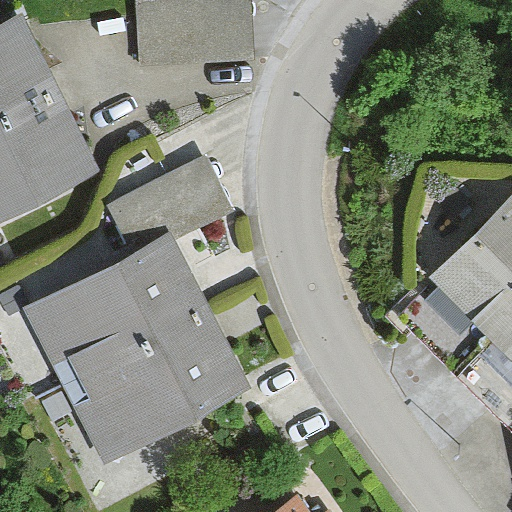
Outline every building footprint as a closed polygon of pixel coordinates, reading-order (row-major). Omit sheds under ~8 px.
[(248,0),(195,0),(137,3),(141,64),(251,58),(248,0)] [(22,17),(0,28),(0,221),(100,172),(68,107),(51,74),(22,17)] [(108,208),(132,254),(168,235),(172,242),(233,212),(206,159),(108,208)] [(511,195),(430,277),(436,284),(511,358),(511,195)] [(132,254),(24,310),(63,384),(104,464),(249,389),(218,328),(195,285),(172,242),(168,235),(132,254)] [(511,430),(511,429),(511,358),(436,284),(400,320),(511,430)] [(270,511),(332,511),(329,508),(323,511),(310,511),(297,493),(270,511)]
